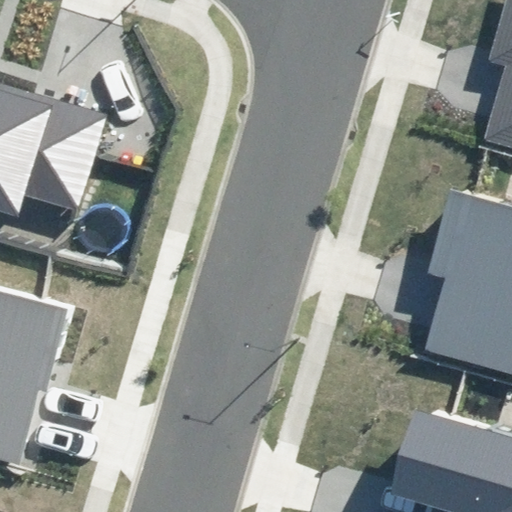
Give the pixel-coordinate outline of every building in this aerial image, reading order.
[(511,0),(507,0),(488,62),(505,67),(484,137),(511,145),(511,0)] [(0,209),(17,214),(22,194),(81,209),(107,112),(0,82),(0,209)] [(511,207),(452,190),(429,272),(446,276),(424,353),(511,377),(511,207)] [(0,459),(19,464),(38,391),(51,395),(73,310),(0,291),(0,459)] [(511,511),(511,437),(412,408),(388,491),(432,504),(430,511),(511,511)]
